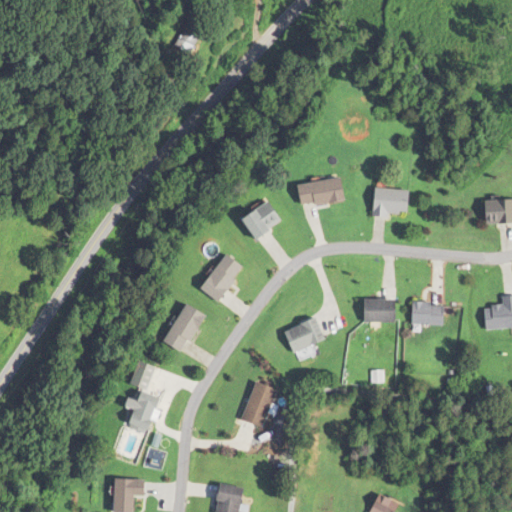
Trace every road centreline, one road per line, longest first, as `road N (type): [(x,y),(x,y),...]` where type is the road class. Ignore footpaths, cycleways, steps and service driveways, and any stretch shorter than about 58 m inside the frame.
road 1 (residential): [(180,511),(187,439),(204,382),(287,267),(316,247),(355,242),(511,251)]
road 2 (residential): [(0,388),(102,229),(303,0)]
